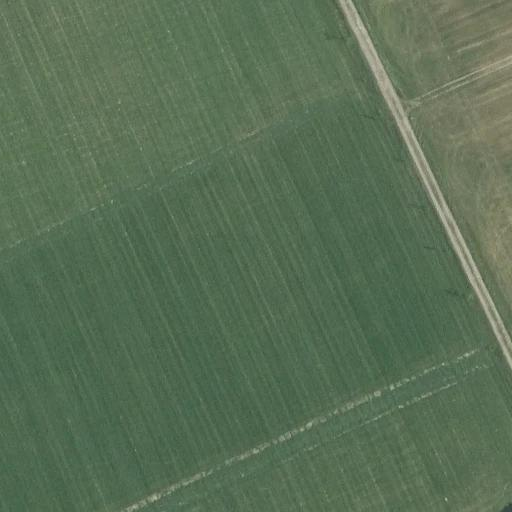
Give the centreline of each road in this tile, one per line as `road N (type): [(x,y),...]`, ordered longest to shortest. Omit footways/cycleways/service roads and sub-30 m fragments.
road 1 (track): [(511,378),(393,113)]
road 2 (track): [(393,113),(511,59)]
road 3 (track): [(393,113),(341,0)]
